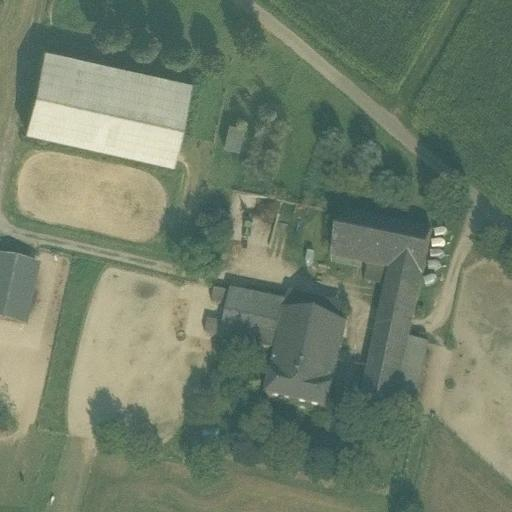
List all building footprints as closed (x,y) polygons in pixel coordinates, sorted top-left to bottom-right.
[(24,130),(173,162),(191,80),(42,47),(24,130)] [(239,146),(242,124),(227,122),(224,144),(239,146)] [(367,270),(389,275),(422,280),(432,235),(340,216),(331,262),(367,270)] [(0,325),(21,330),(27,303),(35,268),(0,259),(0,325)] [(363,283),(386,289),(389,275),(367,270),(363,283)] [(386,289),(382,309),(414,316),(422,280),(389,275),(386,289)] [(216,290),(216,307),(227,307),(227,290),(216,290)] [(276,353),(284,315),(287,306),(230,294),(229,297),(220,341),(276,353)] [(342,308),(289,296),(287,306),(284,315),(337,327),(342,308)] [(382,309),(378,326),(410,333),(414,316),(382,309)] [(337,327),(284,315),(276,353),(337,366),(345,329),(337,327)] [(409,342),(410,333),(378,326),(359,415),(391,422),(394,409),(409,342)] [(428,346),(409,342),(394,409),(414,413),(428,346)] [(266,401),(326,415),(337,366),(276,353),(266,401)]
